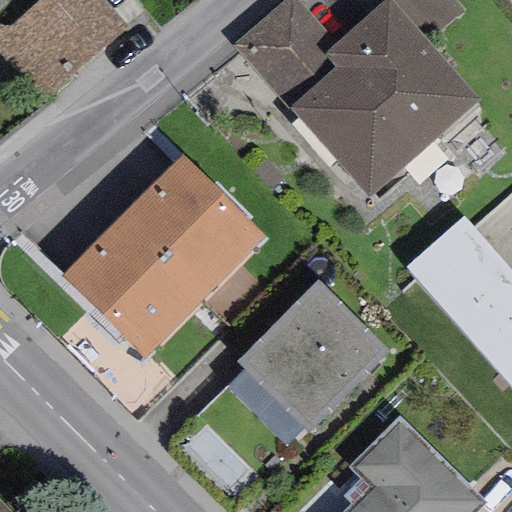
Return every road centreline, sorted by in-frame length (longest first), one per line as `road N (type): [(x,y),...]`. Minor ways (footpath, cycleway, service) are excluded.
road 1 (residential): [(0,200),(240,0)]
road 2 (residential): [(151,511),(0,360)]
